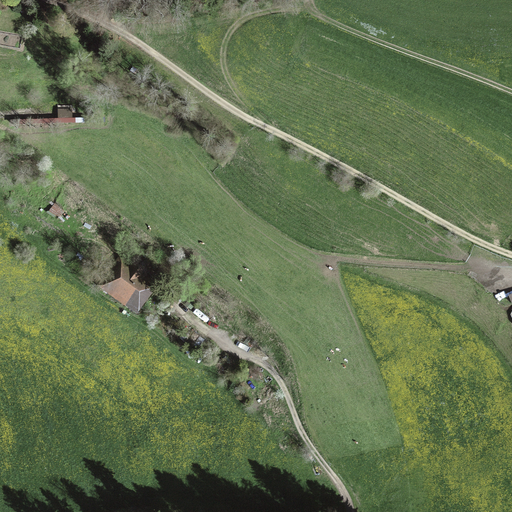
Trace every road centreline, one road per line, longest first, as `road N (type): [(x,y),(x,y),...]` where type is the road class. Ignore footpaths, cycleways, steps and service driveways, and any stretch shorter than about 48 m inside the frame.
road 1 (track): [(351,511),(271,368),(219,339),(159,279),(98,240)]
road 2 (track): [(511,255),(267,127)]
road 3 (track): [(511,91),(291,8)]
road 4 (track): [(291,8),(246,16),(224,49),(228,79),(267,127)]
road 5 (track): [(267,127),(120,31)]
